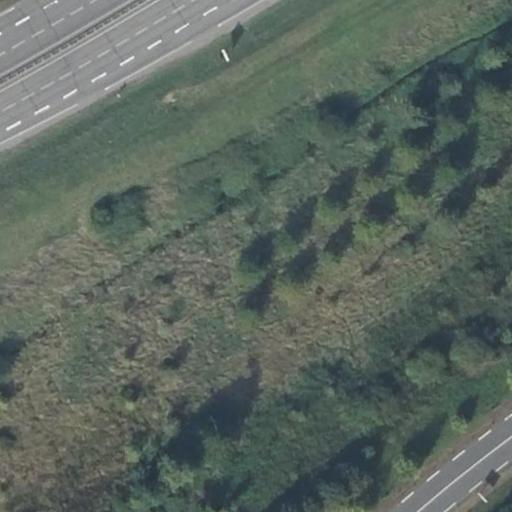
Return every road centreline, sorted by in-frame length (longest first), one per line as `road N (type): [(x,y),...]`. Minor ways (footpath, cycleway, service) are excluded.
road 1 (trunk): [(0,132),(249,0)]
road 2 (trunk): [(0,116),(198,0)]
